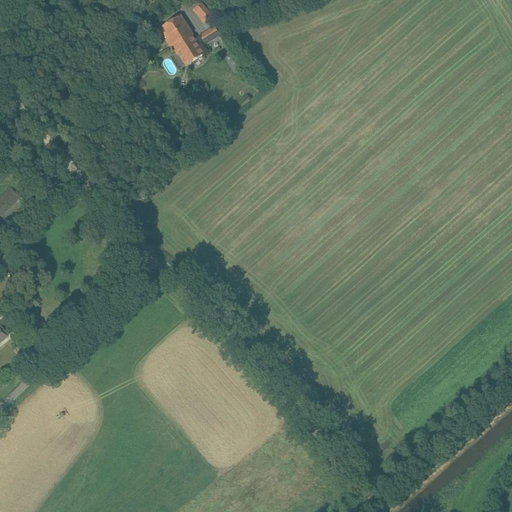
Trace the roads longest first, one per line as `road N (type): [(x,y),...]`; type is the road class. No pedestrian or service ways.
road 1 (unclassified): [(381,511),(233,336),(153,255)]
road 2 (unclassified): [(0,407),(153,255)]
road 3 (track): [(135,10),(90,95),(72,167)]
road 4 (track): [(0,47),(97,11),(135,10)]
